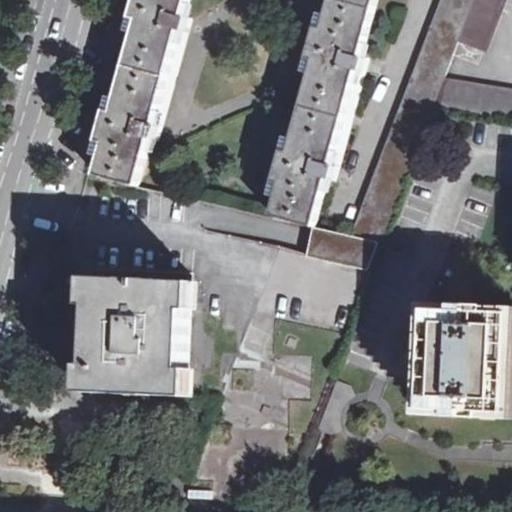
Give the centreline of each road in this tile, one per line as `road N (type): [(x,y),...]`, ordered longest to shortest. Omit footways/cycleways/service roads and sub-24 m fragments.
road 1 (unknown): [(18,196),(338,285)]
road 2 (tertiary): [(0,261),(72,0)]
